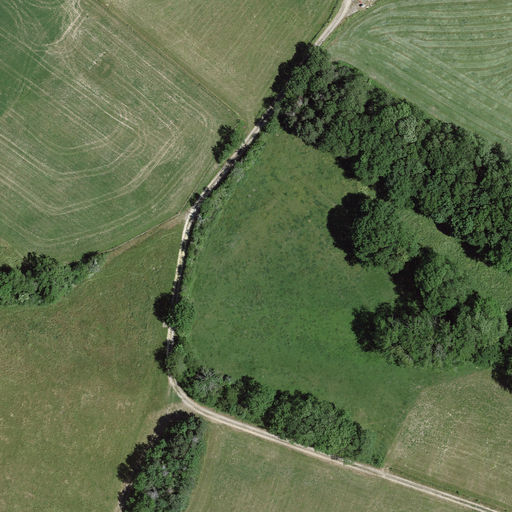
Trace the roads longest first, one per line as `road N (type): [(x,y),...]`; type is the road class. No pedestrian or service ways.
road 1 (track): [(205,412),(184,396),(172,357),(188,222),(347,0)]
road 2 (track): [(119,511),(165,431),(182,416),(205,412),(489,511)]
